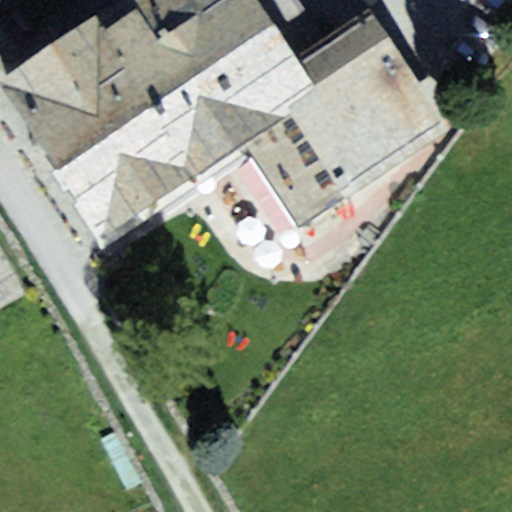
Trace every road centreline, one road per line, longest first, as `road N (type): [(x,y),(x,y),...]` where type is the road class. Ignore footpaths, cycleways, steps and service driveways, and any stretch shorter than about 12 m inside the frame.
road 1 (track): [(199,511),(82,314)]
road 2 (residential): [(82,314),(0,180)]
